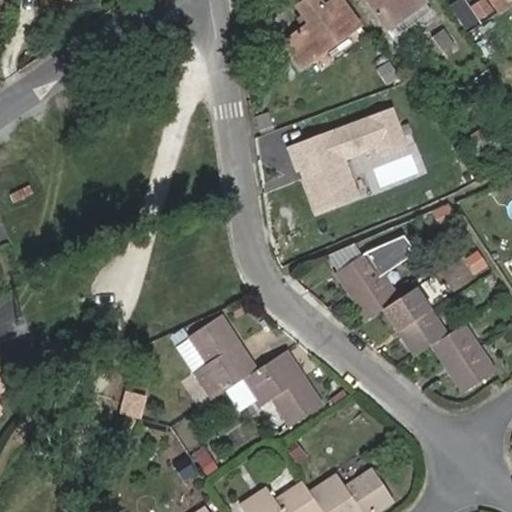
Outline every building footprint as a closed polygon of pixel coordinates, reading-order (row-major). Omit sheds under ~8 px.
[(284,44),(301,69),(360,26),(341,0),(337,0),(325,9),(318,0),(310,0),(297,9),(309,25),(284,44)] [(423,0),(365,0),(386,30),(425,3),(423,0)] [(511,0),(491,0),(500,14),(511,5),(511,0)] [(386,30),(394,41),(433,14),(425,3),(386,30)] [(445,54),(456,47),(445,30),(435,38),(445,54)] [(498,99),(504,95),(489,74),(470,86),(482,103),(495,94),(498,99)] [(413,128),(427,119),(408,92),(394,101),(413,128)] [(392,109),(288,148),(313,216),(360,199),(346,162),(404,140),(392,109)] [(476,159),(499,144),(488,127),(465,142),(476,159)] [(362,258),(337,274),(351,296),(383,275),(418,253),(407,237),(369,253),(362,258)] [(353,246),(327,257),(337,274),(362,258),(353,246)] [(351,296),(367,322),(385,310),(400,300),(383,275),(351,296)] [(400,300),(385,310),(400,333),(431,313),(416,289),(400,300)] [(400,333),(415,357),(432,346),(446,337),(431,313),(400,333)] [(194,372),(213,401),(241,381),(256,371),(220,317),(190,338),(207,364),(194,372)] [(446,337),(432,346),(447,368),(478,349),(463,326),(446,337)] [(463,393),(494,373),(478,349),(447,368),(463,393)] [(291,427),(322,406),(285,351),(256,371),(241,381),(260,409),(273,400),(291,427)] [(299,466),(309,459),(298,441),(287,448),(299,466)] [(208,477),(220,469),(212,456),(199,464),(208,477)] [(323,511),(376,511),(392,501),(372,471),(346,488),(338,475),(310,493),(323,511)] [(323,511),(310,493),(304,483),(276,501),(267,489),(239,507),(242,511),(323,511)]
